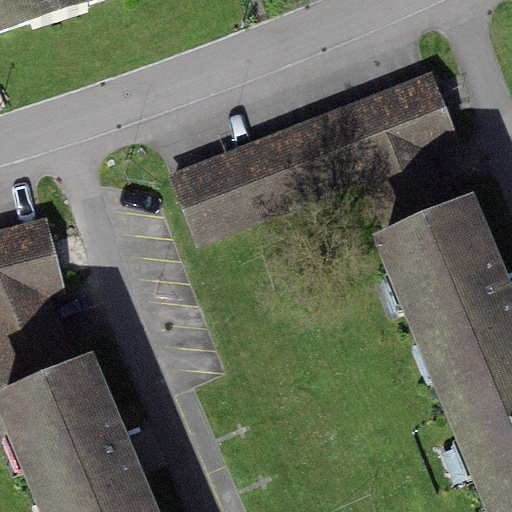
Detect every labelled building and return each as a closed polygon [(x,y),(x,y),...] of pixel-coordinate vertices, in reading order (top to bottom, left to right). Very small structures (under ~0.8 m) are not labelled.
[(0,0),(0,35),(112,0),(0,0)] [(193,247),(365,179),(424,156),(452,145),(428,85),(169,186),(193,247)] [(365,179),(392,244),(450,220),(424,156),(365,179)] [(511,511),(511,336),(502,312),(505,311),(500,298),(494,285),(491,286),(461,216),(450,220),(392,244),(380,249),(450,416),(490,511),(511,511)] [(0,241),(0,308),(36,300),(58,294),(42,231),(0,241)] [(0,374),(12,403),(69,379),(36,300),(0,308),(0,374)] [(138,511),(121,471),(125,470),(119,456),(114,443),(110,445),(81,374),(69,379),(12,403),(0,407),(43,511),(138,511)]
